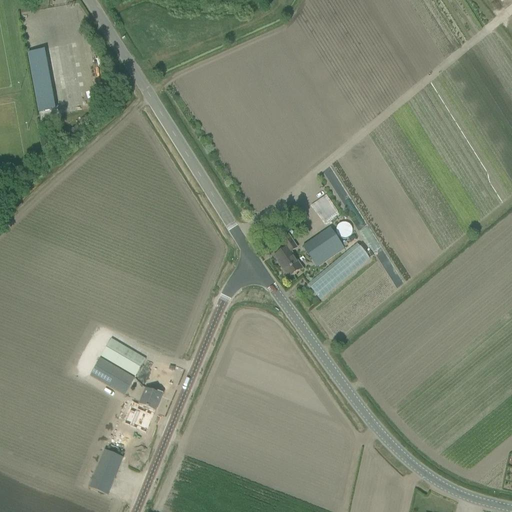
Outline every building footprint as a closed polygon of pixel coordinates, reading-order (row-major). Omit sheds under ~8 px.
[(45,50),(27,53),(30,68),(34,90),(38,113),(40,112),(55,110),(45,50)] [(305,246),(303,247),(312,260),(319,256),(324,263),(345,250),(331,229),(305,246)] [(290,253),(297,249),(289,236),(281,241),(287,249),(274,257),(281,269),(288,278),(296,272),(301,269),(295,260),(290,253)] [(146,360),(111,339),(100,357),(135,377),(146,360)] [(134,379),(100,359),(89,377),(124,397),(134,379)] [(175,368),(165,366),(161,365),(160,371),(151,369),(147,384),(153,386),(152,392),(145,389),(139,405),(155,412),(163,394),(169,395),(175,368)] [(136,448),(145,450),(146,444),(137,442),(136,448)] [(104,452),(89,489),(107,496),(122,459),(104,452)] [(89,463),(84,475),(89,477),(94,466),(89,463)]
